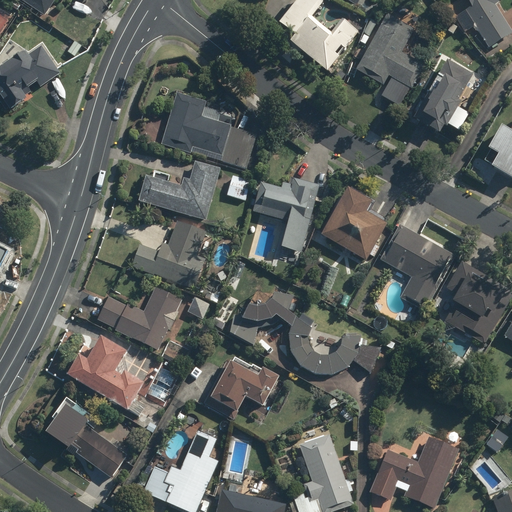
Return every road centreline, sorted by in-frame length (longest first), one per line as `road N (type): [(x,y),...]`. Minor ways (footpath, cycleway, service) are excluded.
road 1 (residential): [(511,235),(340,141),(156,0)]
road 2 (unclassified): [(153,0),(113,77),(79,201)]
road 3 (unclassified): [(79,201),(34,318),(0,379)]
road 4 (unknown): [(435,193),(511,69)]
